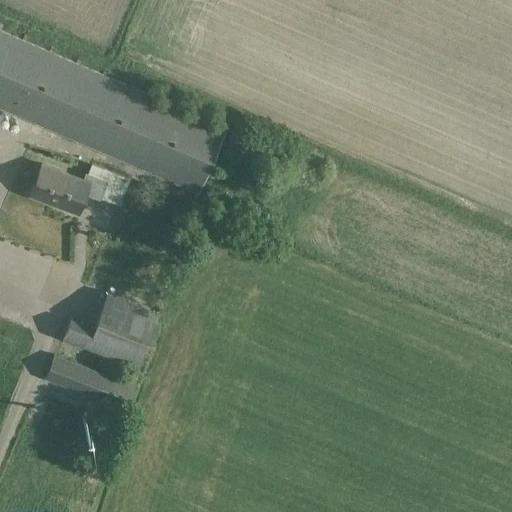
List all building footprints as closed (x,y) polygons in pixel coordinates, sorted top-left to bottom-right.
[(0,29),(0,63),(12,35),(0,29)] [(12,35),(0,63),(0,105),(199,191),(227,127),(12,35)] [(30,195),(77,212),(85,192),(99,197),(105,180),(85,172),(83,179),(42,163),(30,195)] [(159,311),(105,291),(94,323),(71,314),(62,337),(138,365),(159,311)] [(6,333),(6,345),(24,346),(24,333),(6,333)] [(52,353),(43,377),(124,408),(133,383),(52,353)]
